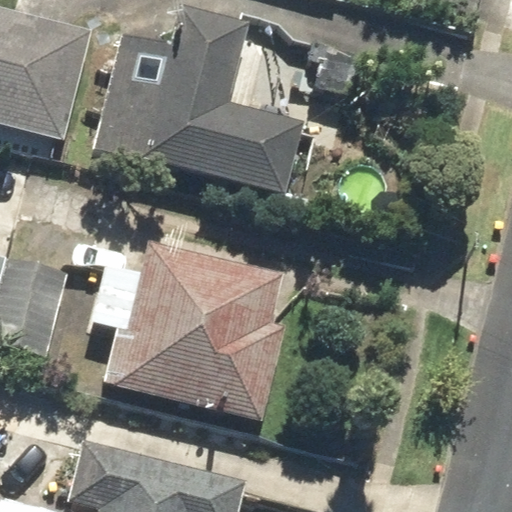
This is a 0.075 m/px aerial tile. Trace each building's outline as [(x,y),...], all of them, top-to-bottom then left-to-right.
[(0,128),(67,146),(96,34),(0,9),(0,128)] [(125,39),(96,153),(289,203),(308,129),(229,108),(250,29),(186,12),(176,52),(125,39)] [(106,387),(263,427),(288,332),(273,328),(285,281),(151,247),(129,336),(120,333),(106,387)] [(69,279),(11,264),(0,306),(0,349),(48,362),(69,279)] [(1,511),(241,511),(248,488),(86,446),(71,507),(91,511),(41,511),(4,502),(1,511)]
